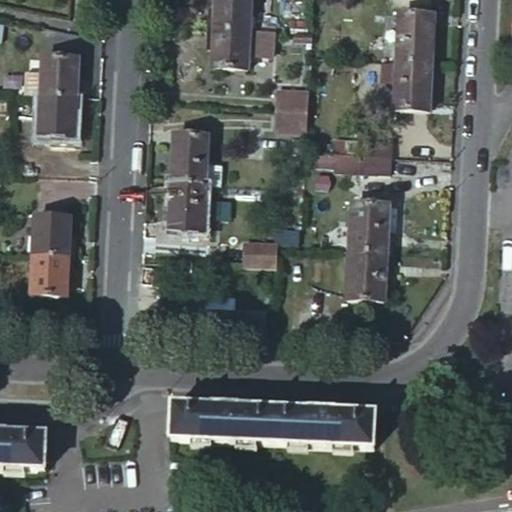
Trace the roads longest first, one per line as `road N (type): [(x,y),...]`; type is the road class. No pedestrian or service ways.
road 1 (residential): [(486,0),(467,307),(422,360),(366,383),(116,371)]
road 2 (unclassified): [(116,371),(129,0)]
